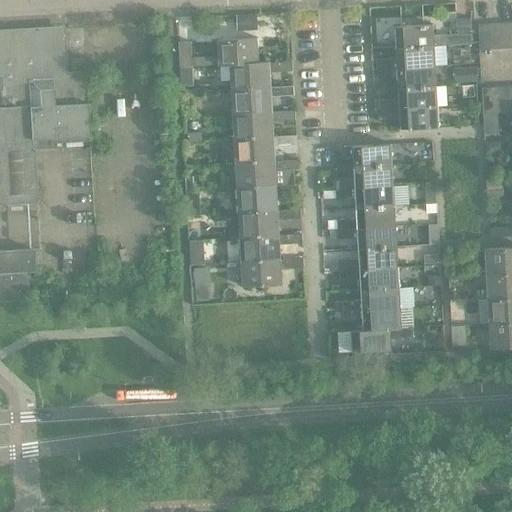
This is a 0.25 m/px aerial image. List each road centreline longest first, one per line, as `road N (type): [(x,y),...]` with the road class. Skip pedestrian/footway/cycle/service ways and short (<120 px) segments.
road 1 (secondary): [(145,420),(511,401)]
road 2 (secondary): [(0,454),(127,431),(145,420)]
road 3 (secondary): [(145,420),(121,412),(0,417)]
road 4 (unclassified): [(0,9),(142,0)]
